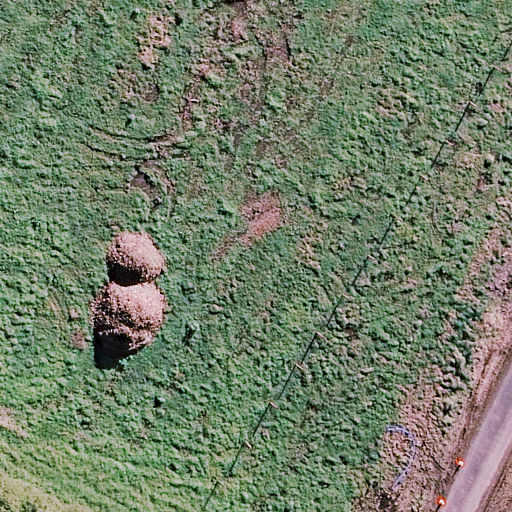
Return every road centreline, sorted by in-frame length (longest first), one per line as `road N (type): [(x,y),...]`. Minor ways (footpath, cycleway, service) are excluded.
road 1 (track): [(280,511),(415,267),(511,133)]
road 2 (unclassified): [(511,388),(453,511)]
